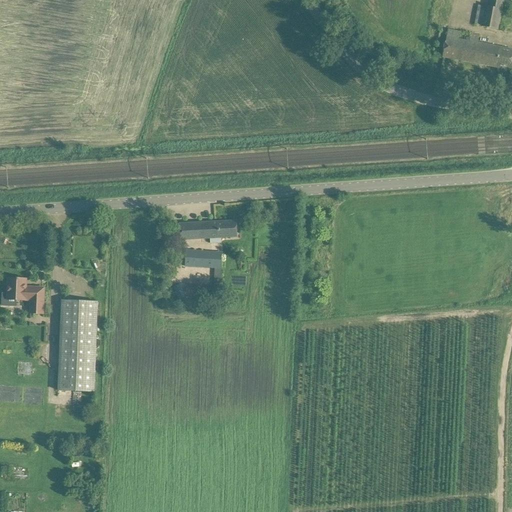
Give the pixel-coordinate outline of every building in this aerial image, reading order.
[(481,26),(497,29),(503,0),(491,0),(490,6),(485,5),(481,26)] [(511,66),(511,49),(469,42),(471,33),(448,28),(443,57),(511,70),(511,66)] [(236,221),(214,222),(180,224),(181,240),(237,237),(236,221)] [(221,276),(221,267),(222,253),(186,251),(185,265),(189,265),(188,279),(205,280),(205,275),(221,276)] [(43,314),(44,298),(44,288),(35,288),(35,292),(26,291),(26,279),(8,278),(7,300),(30,301),(29,314),(43,314)] [(62,301),(58,390),(94,392),(98,302),(62,301)]
